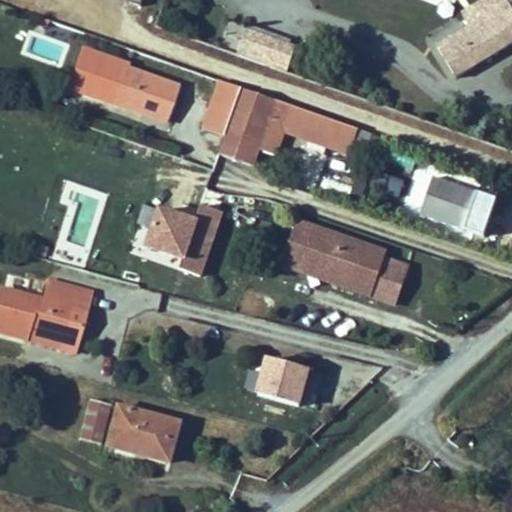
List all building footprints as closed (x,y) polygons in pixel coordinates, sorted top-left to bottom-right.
[(503,13),(491,0),(477,0),(424,44),(448,75),(511,23),(503,13)] [(511,0),(491,0),(503,13),(511,4),(511,0)] [(246,29),(238,62),(289,73),(297,41),(246,29)] [(105,51),(93,85),(142,100),(154,66),(105,51)] [(217,106),(206,139),(235,149),(246,116),(217,106)] [(416,157),(403,193),(445,207),(458,170),(416,157)] [(85,243),(100,199),(80,192),(65,237),(85,243)] [(485,226),(492,204),(478,200),(471,222),(485,226)] [(269,249),(295,258),(298,247),(316,253),(313,264),(359,281),(371,244),(330,230),(333,220),(285,204),(269,249)] [(126,254),(202,279),(224,214),(201,206),(195,222),(143,205),(126,254)] [(333,220),(330,230),(371,244),(375,234),(333,220)] [(298,247),(295,258),(313,264),(316,253),(298,247)] [(17,284),(0,279),(0,314),(1,313),(36,323),(39,310),(44,291),(58,296),(63,275),(22,264),(17,284)] [(44,291),(39,310),(52,314),(58,296),(44,291)] [(301,412),(311,373),(265,361),(255,399),(301,412)] [(93,393),(83,431),(144,447),(152,410),(93,393)]
